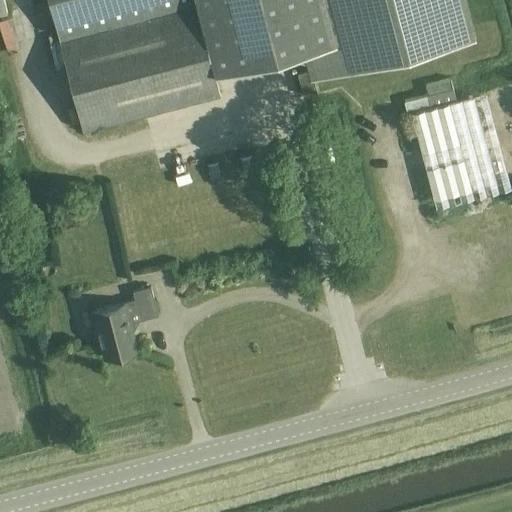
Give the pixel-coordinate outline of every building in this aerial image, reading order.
[(49,0),(84,129),(220,93),(214,71),(307,47),(313,69),(397,47),(399,57),(421,51),(418,41),(469,28),(461,0),(49,0)] [(317,93),(310,70),(298,73),(304,96),(317,93)] [(450,79),(426,85),(429,97),(453,91),(450,79)] [(424,94),(401,100),(404,111),(427,105),(424,94)] [(434,199),(497,182),(474,95),(411,112),(434,199)] [(158,315),(152,291),(151,287),(133,291),(135,300),(92,312),(105,358),(137,349),(130,322),(158,315)]
